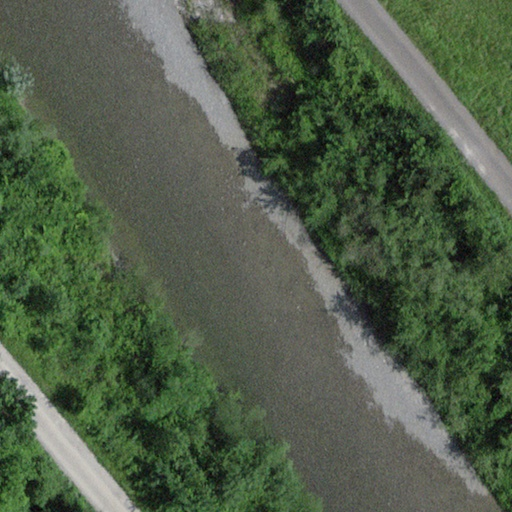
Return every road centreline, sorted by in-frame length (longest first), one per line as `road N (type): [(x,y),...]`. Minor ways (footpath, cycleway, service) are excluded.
road 1 (track): [(372,0),(511,172)]
road 2 (track): [(0,353),(133,511)]
